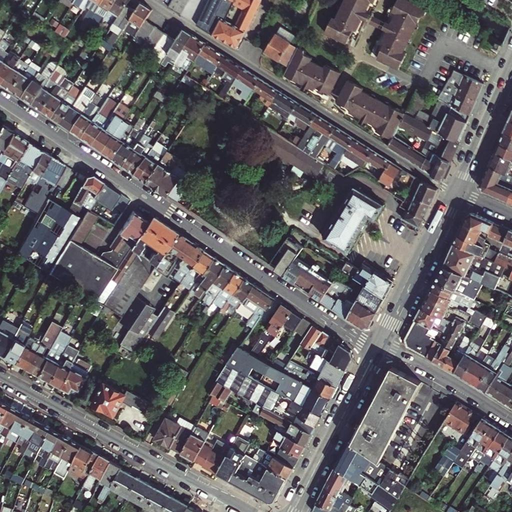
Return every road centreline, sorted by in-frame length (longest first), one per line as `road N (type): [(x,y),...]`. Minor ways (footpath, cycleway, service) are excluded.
road 1 (tertiary): [(0,99),(344,331),(378,346)]
road 2 (residential): [(149,0),(457,191)]
road 3 (residential): [(249,511),(0,376)]
road 4 (secondary): [(292,511),(378,346)]
road 5 (secondary): [(378,346),(457,191)]
road 6 (tertiary): [(378,346),(511,419)]
road 7 (secondary): [(457,191),(511,69)]
